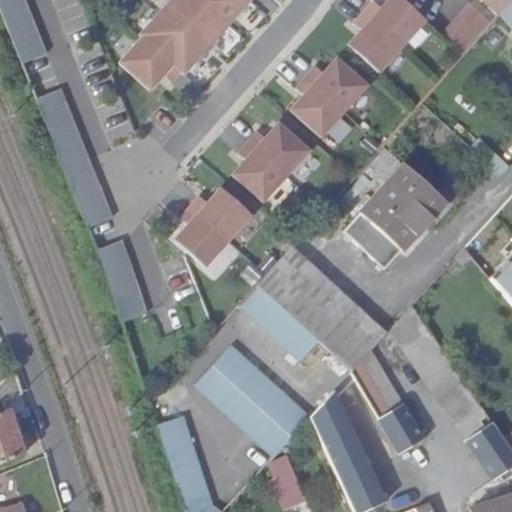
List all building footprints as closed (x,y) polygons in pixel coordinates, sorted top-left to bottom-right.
[(37,0),(10,0),(34,60),(57,51),(37,0)] [(183,0),(155,32),(159,34),(136,60),(163,84),(176,69),(189,79),(198,69),(200,70),(261,0),(183,0)] [(411,48),(435,21),(411,0),(397,0),(390,9),(382,3),(372,13),(373,13),(411,48)] [(511,0),(487,0),(507,17),(511,11),(511,0)] [(480,47),(501,25),(479,5),(452,35),(474,55),(480,47)] [(388,75),(411,48),(373,13),(363,24),(370,31),(357,46),(388,75)] [(354,113),(377,86),(345,59),(332,74),(325,67),(315,78),(354,113)] [(330,140),(354,113),(315,78),(305,89),(313,96),(299,111),(330,140)] [(47,93),(95,215),(118,206),(69,84),(47,93)] [(158,141),(176,123),(159,107),(142,125),(158,141)] [(296,178),(320,152),(288,124),(274,139),(267,133),(257,144),(296,178)] [(273,205),(296,178),(257,144),(248,154),(255,161),(242,176),(273,205)] [(487,144),(477,153),(500,177),(510,168),(487,144)] [(393,269),(454,203),(415,167),(353,231),(393,269)] [(239,244),(262,217),(230,189),(217,204),(210,198),(200,209),(239,244)] [(216,270),(239,244),(200,209),(191,220),(198,226),(184,241),(216,270)] [(116,268),(128,306),(153,298),(126,228),(103,237),(116,268)] [(392,337),(300,252),(267,288),(326,344),(358,376),(359,373),(377,353),(392,337)] [(511,261),(503,267),(497,274),(511,296),(511,261)] [(247,311),(306,366),(326,344),(267,288),(247,311)] [(511,443),(509,439),(419,307),(397,332),(505,489),(511,484),(511,479),(510,477),(511,475),(511,443)] [(279,462),(291,449),(317,420),(240,348),(202,389),(279,462)] [(430,439),(377,353),(359,373),(408,455),(430,439)] [(10,408),(6,397),(28,390),(18,365),(16,369),(0,386),(0,462),(31,449),(14,405),(10,408)] [(340,395),(317,420),(359,511),(362,511),(407,492),(386,447),(367,454),(340,395)] [(193,413),(165,422),(194,511),(233,511),(221,502),(193,413)] [(297,510),(316,503),(301,470),(283,478),(297,510)] [(417,504),(421,511),(441,511),(432,497),(417,504)] [(511,511),(511,498),(477,511),(511,511)] [(29,511),(26,501),(0,508),(0,511),(29,511)]
